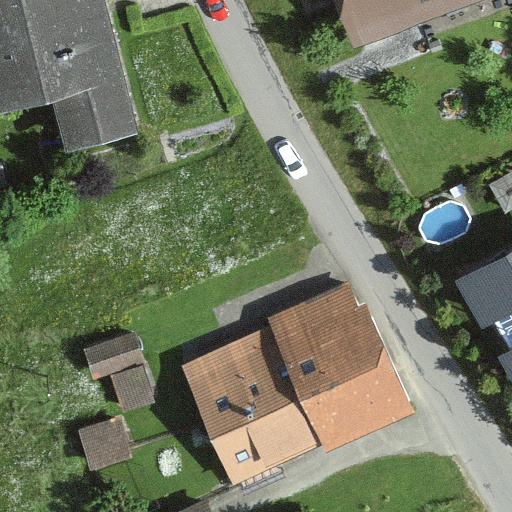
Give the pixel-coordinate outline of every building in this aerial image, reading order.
[(113,0),(0,0),(0,114),(53,98),(70,155),(153,129),(113,0)] [(342,0),(359,46),(482,0),(342,0)] [(511,248),(461,280),(511,362),(511,248)] [(185,371),(236,480),(323,440),(328,450),(417,409),(357,281),(268,323),(272,331),(185,371)] [(92,386),(114,379),(125,414),(152,405),(132,340),(82,356),(92,386)] [(79,438),(89,470),(128,458),(119,426),(79,438)]
